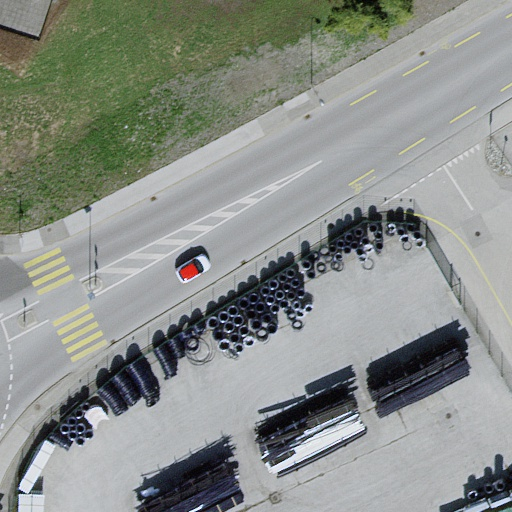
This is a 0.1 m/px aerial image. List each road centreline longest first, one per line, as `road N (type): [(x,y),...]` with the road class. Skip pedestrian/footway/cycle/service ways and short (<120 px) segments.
road 1 (tertiary): [(0,385),(233,222),(391,124)]
road 2 (tertiary): [(391,124),(121,251),(0,285)]
road 3 (tertiary): [(391,124),(511,49)]
